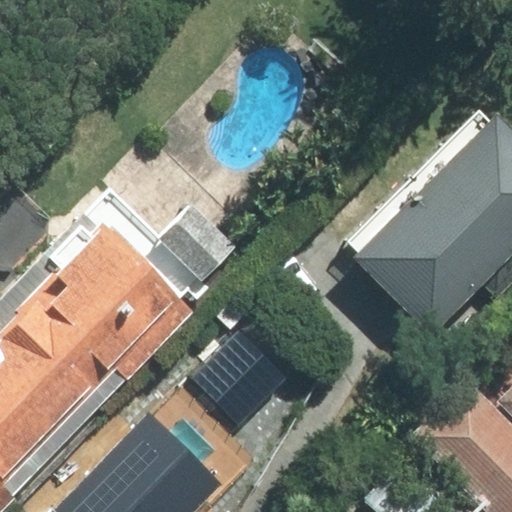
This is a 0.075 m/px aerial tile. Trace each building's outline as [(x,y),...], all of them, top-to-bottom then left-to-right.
[(351,253),(427,328),(511,242),(511,130),(492,111),(351,253)] [(0,499),(202,291),(103,196),(0,302),(0,499)] [(461,372),(404,428),(485,511),(511,511),(511,380),(490,402),(461,372)] [(184,511),(213,485),(141,410),(32,511),(184,511)] [(452,511),(392,459),(359,497),(376,511),(452,511)]
